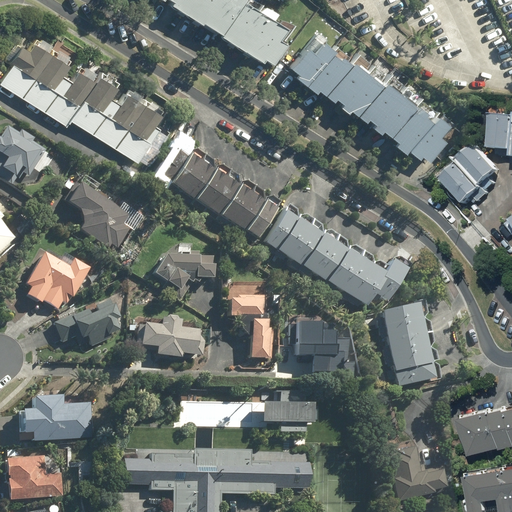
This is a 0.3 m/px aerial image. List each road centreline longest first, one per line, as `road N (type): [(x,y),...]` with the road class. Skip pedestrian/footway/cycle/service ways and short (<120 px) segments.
road 1 (residential): [(511,361),(492,354),(448,265),(419,235),(45,0)]
road 2 (residential): [(89,0),(438,216),(511,304)]
